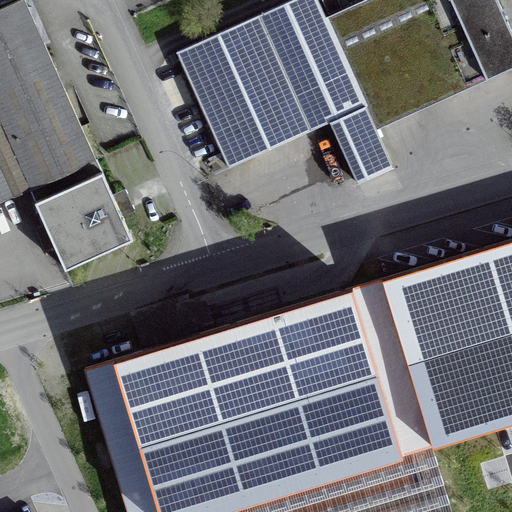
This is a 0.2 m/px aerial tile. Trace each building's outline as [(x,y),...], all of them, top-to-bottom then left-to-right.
[(376,130),(511,68),(511,37),(505,23),(499,11),(500,11),(495,0),(365,0),(324,19),(315,0),(292,0),(175,53),(227,169),(328,123),(356,185),(393,168),(376,130)] [(0,126),(29,191),(94,162),(21,1),(0,10),(0,126)] [(0,201),(11,197),(0,173),(0,201)] [(63,270),(131,240),(101,173),(33,203),(63,270)] [(511,420),(511,241),(86,366),(129,511),(451,511),(431,445),(511,420)]
